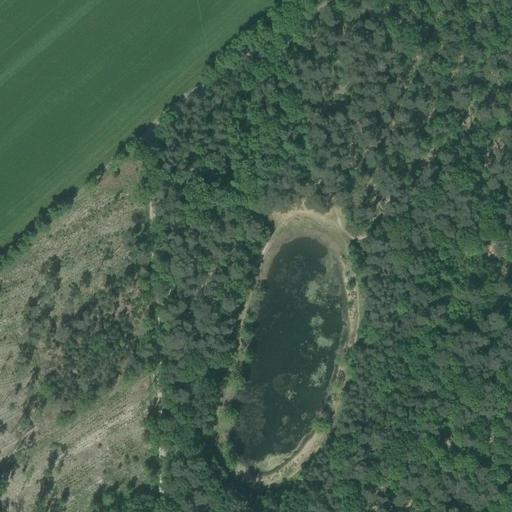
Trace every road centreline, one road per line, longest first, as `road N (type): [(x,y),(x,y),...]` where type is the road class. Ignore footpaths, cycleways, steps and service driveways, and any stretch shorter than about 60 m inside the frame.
road 1 (track): [(154,372),(147,133),(340,0)]
road 2 (track): [(324,511),(511,339)]
road 3 (track): [(147,133),(0,259)]
